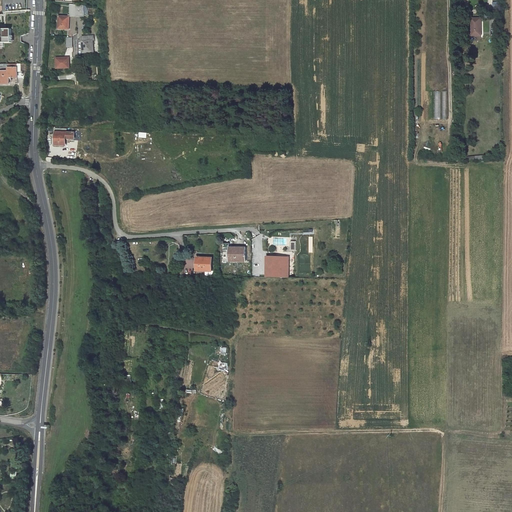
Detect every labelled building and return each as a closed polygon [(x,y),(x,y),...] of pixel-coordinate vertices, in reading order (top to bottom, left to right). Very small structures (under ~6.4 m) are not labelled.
[(68,28),(68,17),(59,17),(59,28),(68,28)] [(483,19),(474,19),(474,36),(483,36),(483,19)] [(14,43),(14,29),(0,28),(0,46),(5,47),(5,43),(14,43)] [(82,53),(92,53),(93,37),(82,37),(82,53)] [(56,68),(69,68),(68,58),(56,58),(56,68)] [(8,68),(8,71),(0,70),(0,83),(9,84),(9,77),(18,77),(18,63),(4,64),(4,68),(8,68)] [(67,130),(57,129),(57,146),(66,146),(66,140),(75,140),(75,133),(67,132),(67,130)] [(245,248),(229,248),(230,262),(245,262),(245,248)] [(197,271),(211,271),(211,258),(197,258),(197,271)] [(288,258),(267,258),(266,276),(288,277),(288,258)]
